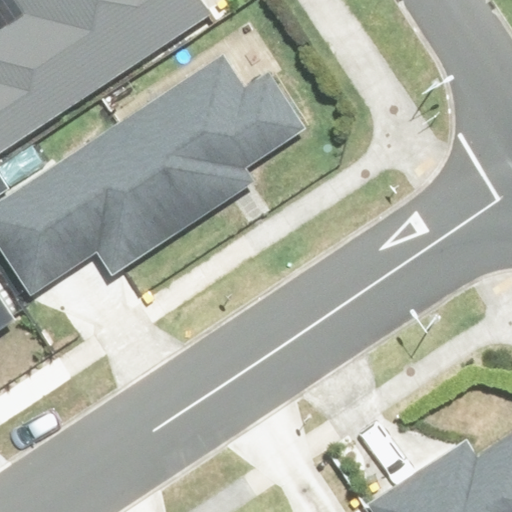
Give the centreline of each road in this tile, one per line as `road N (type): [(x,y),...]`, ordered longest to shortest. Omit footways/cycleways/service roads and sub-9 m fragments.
road 1 (residential): [(30,511),(511,192)]
road 2 (residential): [(511,108),(441,0)]
